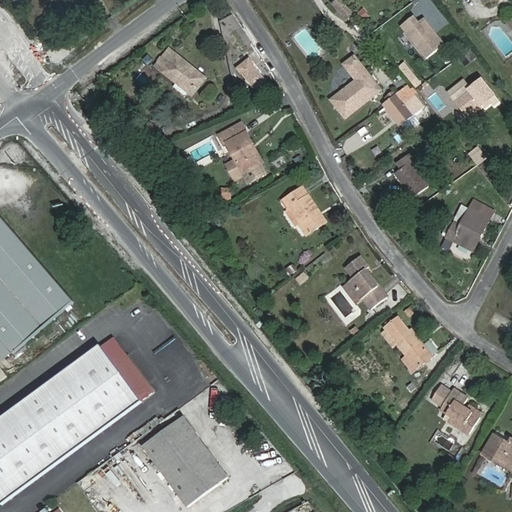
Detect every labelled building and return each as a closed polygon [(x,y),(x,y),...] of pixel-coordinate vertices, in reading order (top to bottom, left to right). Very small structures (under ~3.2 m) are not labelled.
[(343,22),(352,14),(340,0),(335,0),(329,5),(343,22)] [(444,41),(423,16),(417,21),(412,14),(400,24),(426,56),(444,41)] [(168,85),(180,94),(184,90),(189,96),(206,77),(178,52),(160,70),(173,80),(168,85)] [(354,56),(344,63),(356,80),(330,98),(347,118),(381,90),(354,56)] [(248,57),(237,67),(255,87),(266,76),(248,57)] [(404,62),(399,66),(417,87),(421,84),(404,62)] [(446,93),(453,100),(469,86),(462,79),(446,93)] [(492,107),(498,102),(479,79),(453,100),(465,116),(479,104),(483,109),(490,104),(492,107)] [(426,109),(408,88),(397,96),(414,118),(426,109)] [(383,107),(400,129),(414,118),(397,96),(383,107)] [(249,139),(239,120),(217,132),(230,156),(245,182),(265,171),(259,161),(255,163),(243,143),(249,139)] [(259,161),(262,160),(249,139),(243,143),(255,163),(259,161)] [(478,148),(470,154),(477,164),(485,157),(478,148)] [(413,197),(431,185),(410,154),(397,162),(402,169),(396,173),(413,197)] [(222,161),(231,177),(239,172),(230,156),(222,161)] [(311,211),(315,209),(300,186),(280,200),(285,208),(290,205),(301,221),(297,224),(303,233),(319,223),(311,211)] [(481,242),(497,213),(476,201),(461,225),(456,222),(447,239),(468,251),(475,239),(481,242)] [(283,210),(293,226),(297,224),(301,221),(290,205),(285,208),(283,210)] [(319,223),(322,220),(315,209),(311,211),(319,223)] [(77,301),(1,210),(0,210),(0,324),(20,348),(77,301)] [(449,251),(453,243),(446,239),(441,247),(449,251)] [(474,254),(481,242),(475,239),(468,251),(474,254)] [(366,271),(357,259),(341,271),(349,281),(343,285),(357,303),(359,301),(369,313),(384,302),(362,273),(366,271)] [(305,272),(295,279),(300,285),(309,279),(305,272)] [(337,290),(351,308),(357,303),(343,285),(337,290)] [(408,333),(399,321),(385,331),(388,334),(398,347),(407,359),(415,369),(430,357),(411,331),(408,333)] [(0,350),(7,359),(20,348),(0,324),(0,350)] [(103,341),(102,339),(0,415),(0,494),(3,498),(143,394),(143,395),(155,386),(115,332),(103,341)] [(392,351),(398,347),(388,334),(382,338),(392,351)] [(409,372),(410,373),(415,369),(407,359),(402,363),(409,372)] [(0,383),(8,377),(0,366),(0,383)] [(430,399),(440,406),(450,392),(440,385),(430,399)] [(464,406),(466,402),(450,392),(436,412),(449,422),(446,426),(466,440),(477,423),(460,412),(464,406)] [(477,423),(481,417),(464,406),(460,412),(477,423)] [(233,471),(187,411),(160,433),(148,442),(194,501),(233,471)] [(160,433),(154,425),(142,434),(148,442),(160,433)] [(511,442),(511,439),(499,433),(495,439),(509,447),(511,442)] [(511,442),(509,447),(495,439),(484,459),(495,465),(498,460),(511,469),(511,468),(511,442)] [(511,468),(511,469),(498,460),(495,465),(511,474),(511,468)] [(132,499),(127,502),(131,511),(138,511),(132,499)]
